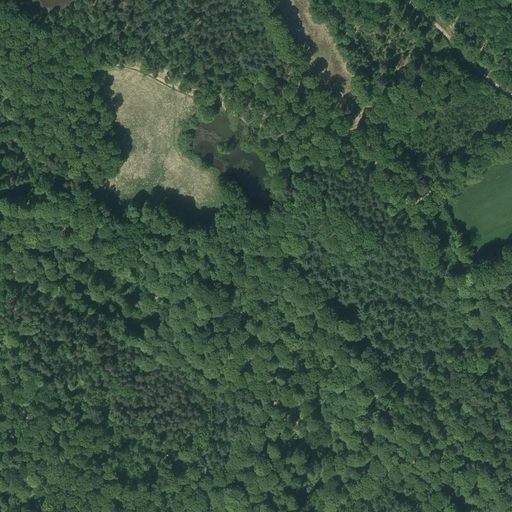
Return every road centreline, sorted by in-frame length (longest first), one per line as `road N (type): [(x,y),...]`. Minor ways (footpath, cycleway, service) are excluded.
road 1 (track): [(0,257),(283,422)]
road 2 (unknown): [(511,362),(431,209),(434,188),(458,160),(511,128)]
road 3 (track): [(54,375),(246,511)]
road 4 (track): [(318,420),(333,368),(350,349),(345,323),(390,305)]
road 5 (track): [(404,208),(357,137),(311,140),(292,129)]
road 6 (track): [(405,0),(511,96)]
road 7 (track): [(323,441),(434,511)]
road 8 (track): [(511,136),(404,208)]
road 9 (unknown): [(511,87),(418,0)]
road 10 (track): [(452,281),(511,392)]
